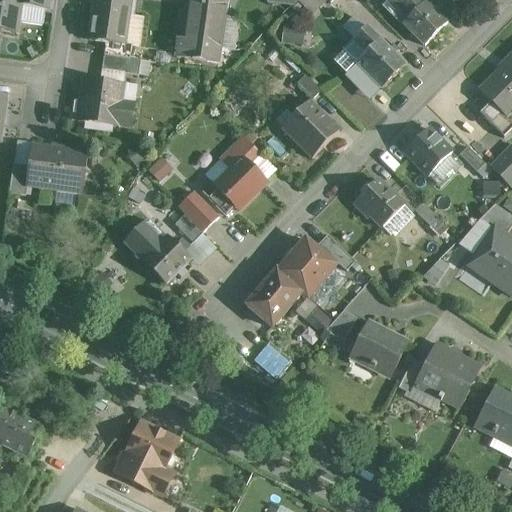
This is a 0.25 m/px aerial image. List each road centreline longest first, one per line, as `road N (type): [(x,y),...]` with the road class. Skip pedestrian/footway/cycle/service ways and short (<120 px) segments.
road 1 (primary): [(0,297),(417,511)]
road 2 (residential): [(511,7),(305,209),(218,310)]
road 3 (residential): [(45,119),(63,0)]
